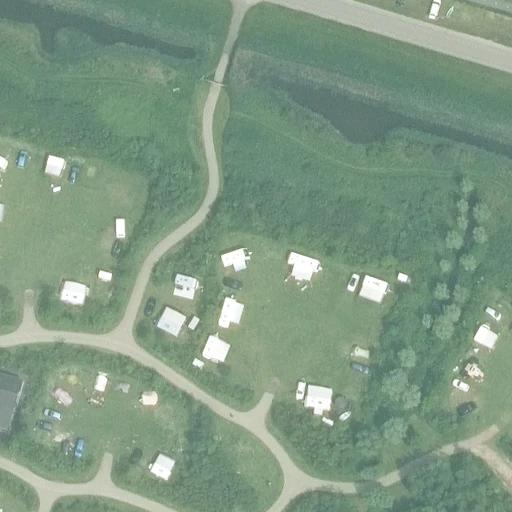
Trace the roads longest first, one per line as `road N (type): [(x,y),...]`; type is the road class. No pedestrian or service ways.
road 1 (track): [(120,349),(154,247),(210,202),(223,181),(215,95),(245,0)]
road 2 (track): [(0,340),(109,344),(271,437),(288,484),(273,511)]
road 3 (track): [(288,484),(388,476),(506,421)]
road 4 (tertiary): [(303,0),(511,60)]
road 5 (track): [(166,511),(110,488),(50,483),(0,463)]
